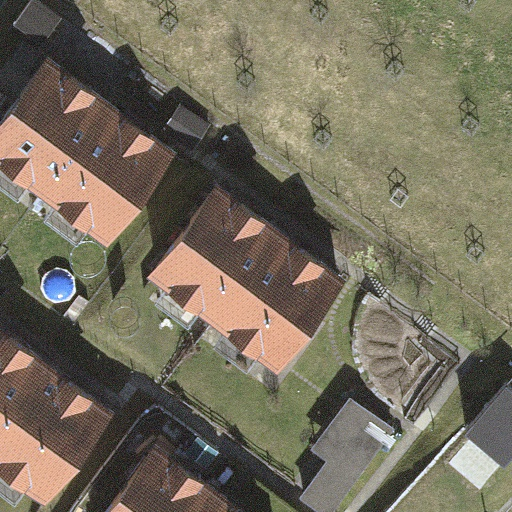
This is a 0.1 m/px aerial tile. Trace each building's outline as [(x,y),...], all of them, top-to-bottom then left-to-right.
[(52,23),(29,5),(11,27),(34,45),(52,23)] [(107,98),(35,45),(0,91),(0,156),(40,186),(107,98)] [(178,151),(107,98),(40,186),(111,240),(178,151)] [(209,131),(180,111),(169,128),(198,148),(209,131)] [(281,226),(215,179),(150,268),(216,316),(281,226)] [(347,274),(281,226),(216,316),(282,363),(347,274)] [(0,415),(44,354),(0,322),(0,415)] [(0,415),(0,458),(46,491),(110,400),(44,354),(0,415)] [(511,450),(511,381),(505,376),(463,423),(504,459),(511,450)] [(300,488),(330,511),(392,429),(348,396),(311,444),(326,456),(300,488)] [(94,511),(196,511),(219,479),(149,432),(94,511)] [(196,511),(268,511),(219,479),(196,511)]
